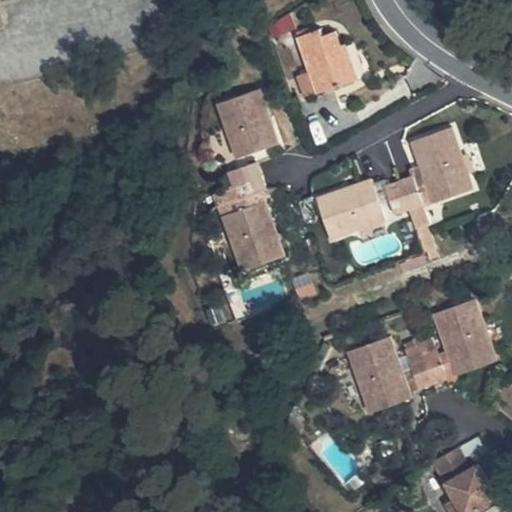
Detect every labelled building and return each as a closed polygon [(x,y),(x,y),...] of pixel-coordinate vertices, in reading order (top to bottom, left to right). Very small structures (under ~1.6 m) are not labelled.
[(304,40),(300,33),(264,48),(289,104),(340,81),(326,53),(323,55),(314,36),(304,40)] [(261,146),(242,93),(204,106),(223,159),(261,146)] [(449,195),(427,133),(386,150),(396,178),(408,209),(449,195)] [(216,189),(245,179),(241,167),(212,176),(216,189)] [(408,209),(396,178),(383,183),(394,215),(408,209)] [(245,179),(216,189),(203,194),(208,207),(250,192),(245,179)] [(368,188),(384,235),(387,245),(404,239),(394,215),(383,183),(368,188)] [(362,223),(348,185),(299,202),(312,241),(362,223)] [(375,239),(384,235),(368,188),(358,192),(375,239)] [(273,255),(254,206),(213,219),(231,270),(273,255)] [(408,251),(404,239),(387,245),(392,257),(408,251)] [(413,265),(408,251),(392,257),(395,267),(396,271),(413,265)] [(254,286),(259,302),(290,293),(286,277),(254,286)] [(398,314),(395,305),(380,310),(383,319),(398,314)] [(478,376),(457,311),(418,325),(429,361),(439,389),(478,376)] [(378,384),(366,350),(325,363),(347,425),(387,411),(386,406),(378,384)] [(439,389),(429,361),(417,367),(426,393),(439,389)] [(417,367),(401,372),(411,398),(426,393),(417,367)] [(411,398),(401,372),(388,376),(389,380),(396,403),(411,398)] [(396,403),(389,380),(378,384),(386,406),(396,403)] [(282,424),(273,416),(266,430),(273,441),(282,424)] [(444,483),(433,463),(410,476),(430,511),(474,511),(454,477),(444,483)] [(369,487),(360,471),(350,478),(353,483),(349,486),(354,495),(369,487)]
